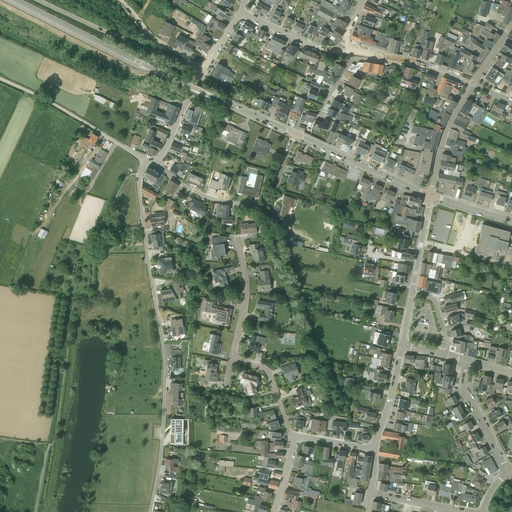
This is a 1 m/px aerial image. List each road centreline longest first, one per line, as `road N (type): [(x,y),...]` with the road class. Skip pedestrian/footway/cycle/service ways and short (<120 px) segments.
road 1 (tertiary): [(430,196),(15,0)]
road 2 (unclassified): [(148,511),(163,378),(143,159)]
road 3 (unclassified): [(37,0),(205,69)]
road 4 (unclassified): [(0,78),(143,159)]
road 5 (residential): [(508,472),(463,387),(468,361)]
road 6 (residential): [(430,196),(445,128),(472,83)]
